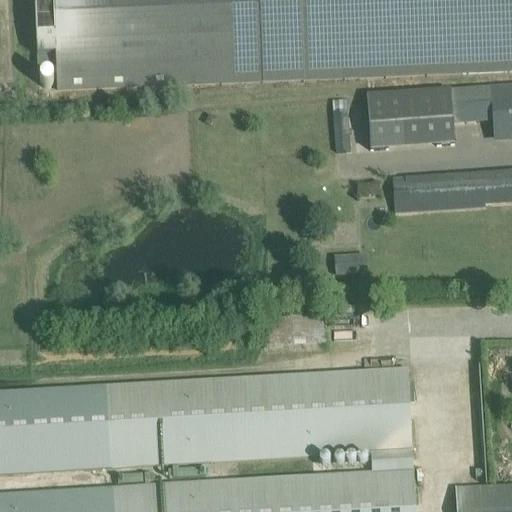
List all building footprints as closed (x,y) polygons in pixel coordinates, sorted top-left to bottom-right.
[(511,0),(35,0),(39,75),(58,74),(59,94),(511,74),(511,0)] [(511,87),(491,89),(493,120),(494,136),(495,146),(511,145),(510,140),(511,139),(511,87)] [(455,148),(451,91),(434,92),(438,149),(455,148)] [(383,96),(367,97),(371,154),(387,153),(383,96)] [(349,103),(332,103),(334,153),(351,152),(349,103)] [(396,217),(484,211),(484,206),(511,203),(511,172),(393,181),(396,217)] [(337,256),(337,278),(367,277),(366,255),(337,256)] [(261,323),(263,352),(325,346),(322,318),(261,323)] [(0,477),(372,456),(373,474),(0,495),(0,511),(415,511),(408,370),(0,394),(0,477)] [(511,511),(511,486),(455,490),(455,511),(511,511)]
